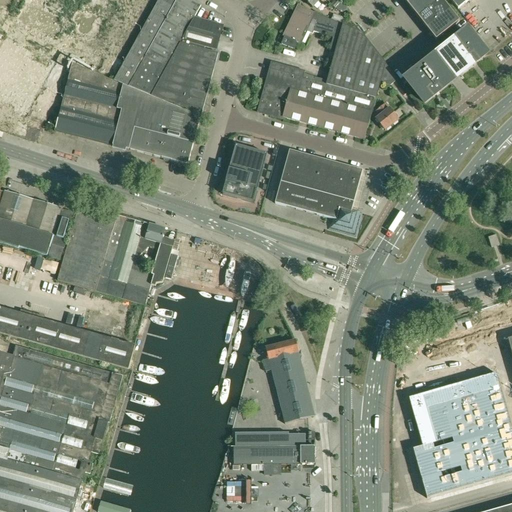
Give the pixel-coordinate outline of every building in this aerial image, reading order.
[(33,0),(37,2),(36,6),(45,10),(49,0),(33,0)] [(159,0),(114,81),(115,81),(128,87),(177,0),(159,0)] [(201,6),(199,5),(190,0),(177,0),(128,87),(129,87),(151,96),(181,41),(194,18),(201,6)] [(335,0),(331,5),(338,12),(343,6),(340,4),(335,0)] [(416,0),(409,6),(418,17),(439,0),(416,0)] [(439,0),(418,17),(427,29),(450,10),(442,0),(439,0)] [(450,0),(458,9),(468,0),(450,0)] [(377,97),(380,83),(386,64),(362,33),(342,25),(331,20),(319,15),(299,6),(285,36),(301,44),(307,32),(312,34),(313,32),(339,39),(326,85),(314,82),(316,75),(305,72),(272,63),(258,113),(285,121),(286,119),(364,140),(372,112),(377,97)] [(84,16),(87,10),(82,7),(79,13),(84,16)] [(436,40),(457,24),(459,22),(450,10),(427,29),(436,40)] [(334,14),(331,20),(342,25),(345,19),(334,14)] [(217,50),(223,26),(194,18),(181,41),(205,47),(217,50)] [(105,63),(119,35),(110,31),(104,42),(90,35),(84,47),(87,49),(81,62),(100,72),(105,63)] [(467,31),(444,50),(462,73),(486,55),(467,31)] [(201,116),(209,86),(216,62),(216,61),(218,54),(216,53),(204,50),(205,47),(181,41),(151,96),(152,96),(201,116)] [(15,59),(20,51),(16,48),(11,56),(15,59)] [(27,68),(33,60),(31,58),(35,52),(31,49),(21,63),(27,68)] [(406,80),(425,103),(448,85),(430,61),(406,80)] [(55,131),(78,137),(113,146),(116,147),(124,113),(120,112),(126,87),(123,86),(72,64),(55,131)] [(390,86),(398,80),(386,64),(380,83),(390,86)] [(217,78),(221,83),(227,77),(223,73),(217,78)] [(188,163),(196,133),(201,118),(126,87),(120,112),(124,113),(116,147),(127,149),(186,165),(188,163)] [(0,107),(33,122),(42,101),(31,96),(26,108),(0,96),(0,107)] [(378,113),(374,117),(385,131),(398,120),(386,104),(377,111),(378,113)] [(267,155),(235,147),(222,195),(254,203),(267,155)] [(356,238),(362,215),(352,212),(363,171),(289,151),(275,204),(330,219),(327,230),(356,238)] [(63,209),(6,192),(5,192),(4,193),(0,191),(0,192),(0,197),(3,198),(0,208),(0,243),(19,249),(19,248),(61,261),(75,213),(63,210),(63,209)] [(115,224),(77,213),(57,281),(95,292),(99,277),(100,277),(115,224)] [(117,216),(116,220),(115,224),(100,277),(150,291),(151,285),(152,286),(154,276),(139,272),(140,268),(137,265),(142,260),(139,257),(150,248),(160,251),(162,245),(161,244),(147,240),(151,226),(117,216)] [(165,230),(151,226),(147,240),(161,244),(165,230)] [(491,248),(493,247),(499,245),(496,235),(488,238),(491,248)] [(181,241),(176,239),(172,255),(178,257),(179,253),(178,252),(181,241)] [(152,286),(154,286),(155,287),(156,284),(163,283),(173,248),(162,245),(160,251),(161,251),(154,276),(152,286)] [(20,268),(24,253),(7,249),(3,264),(20,268)] [(215,285),(222,286),(222,285),(229,286),(232,269),(224,267),(223,272),(217,272),(215,285)] [(238,290),(242,274),(236,272),(232,289),(238,290)] [(0,333),(13,337),(128,369),(135,346),(145,306),(150,291),(100,277),(99,277),(95,292),(115,297),(104,337),(44,320),(45,317),(21,311),(20,314),(0,308),(0,333)] [(39,306),(52,307),(53,294),(39,293),(39,306)] [(266,348),(269,360),(269,361),(299,353),(296,341),(266,348)] [(0,354),(0,458),(82,483),(85,472),(90,474),(93,465),(88,463),(91,452),(99,454),(102,446),(108,423),(109,423),(122,379),(123,376),(112,374),(49,356),(16,347),(13,358),(0,354)] [(288,424),(315,418),(299,353),(269,361),(269,360),(263,361),(266,372),(271,371),(285,425),(288,424)] [(511,474),(511,428),(508,415),(495,368),(490,369),(488,361),(415,382),(419,396),(409,399),(423,447),(413,450),(427,498),(511,474)] [(252,448),(234,448),(234,465),(301,465),(315,465),(315,447),(314,447),(300,447),(276,448),(252,448)] [(0,511),(73,511),(82,483),(0,458),(0,511)]
